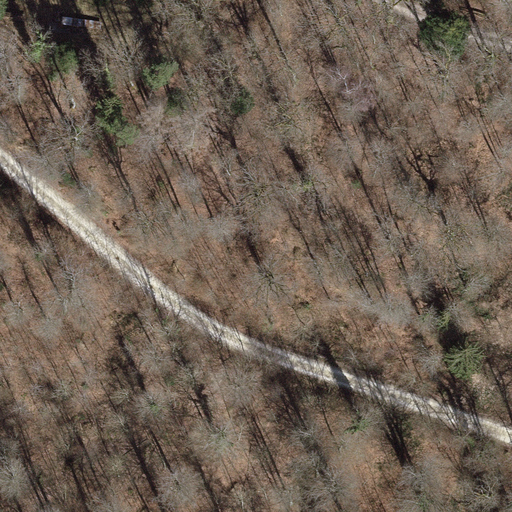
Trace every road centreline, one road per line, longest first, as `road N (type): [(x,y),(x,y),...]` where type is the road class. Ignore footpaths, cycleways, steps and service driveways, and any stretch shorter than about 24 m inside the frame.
road 1 (track): [(511,435),(213,327),(0,162)]
road 2 (track): [(378,0),(511,47)]
